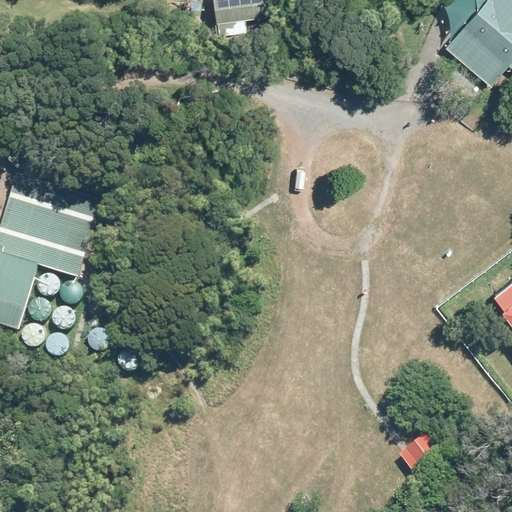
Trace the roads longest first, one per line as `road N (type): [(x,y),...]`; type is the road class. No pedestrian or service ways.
road 1 (unclassified): [(317,123),(348,112),(376,116),(393,130),(396,191),(387,222),(363,250),(327,246),(304,223),(302,139)]
road 2 (unclassified): [(0,68),(183,70),(287,95),(317,123)]
